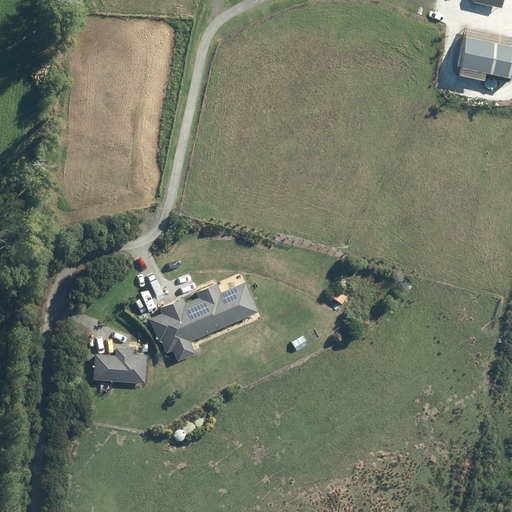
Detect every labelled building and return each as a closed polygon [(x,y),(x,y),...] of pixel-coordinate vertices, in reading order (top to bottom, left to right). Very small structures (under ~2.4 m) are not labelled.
[(469,0),(469,5),(504,12),(506,0),(469,0)] [(511,33),(464,26),(457,68),(511,76),(511,33)] [(259,315),(241,271),(146,310),(168,366),(197,354),(192,342),(259,315)] [(337,288),(331,296),(342,304),(348,297),(337,288)] [(116,355),(95,354),(93,381),(144,385),(146,355),(133,354),(133,349),(116,347),(116,355)]
